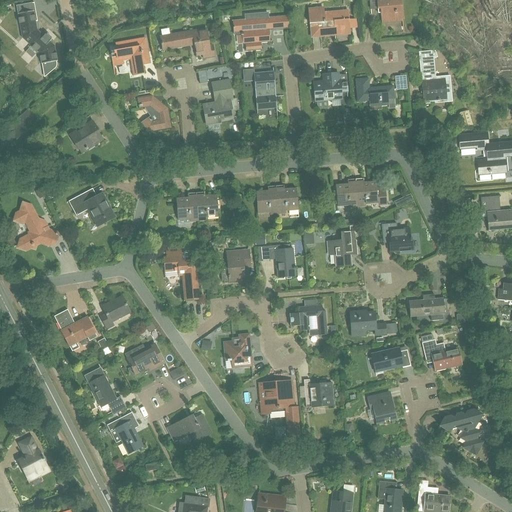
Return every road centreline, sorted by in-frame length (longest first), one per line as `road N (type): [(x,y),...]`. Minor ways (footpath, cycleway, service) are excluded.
road 1 (tertiary): [(112,511),(0,294)]
road 2 (residential): [(297,163),(392,158),(451,253)]
road 3 (residential): [(297,163),(292,66),(303,57),(370,48)]
road 4 (residential): [(300,469),(265,467),(207,385)]
road 5 (residential): [(273,338),(264,303),(231,306),(179,343)]
road 6 (residential): [(128,269),(9,291)]
